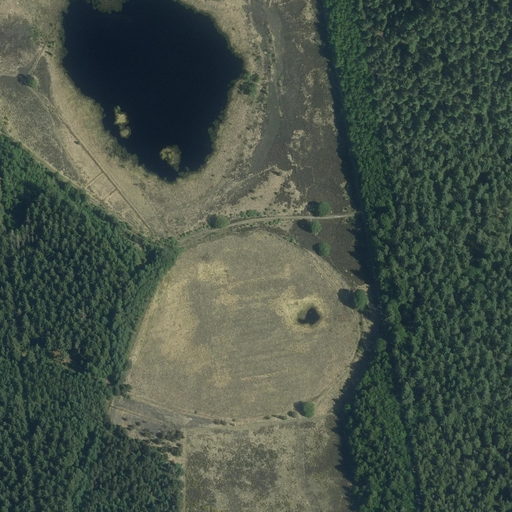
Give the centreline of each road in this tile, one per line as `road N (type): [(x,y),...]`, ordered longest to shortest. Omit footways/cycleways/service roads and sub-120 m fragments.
road 1 (track): [(324,0),(419,511)]
road 2 (track): [(0,172),(37,511)]
